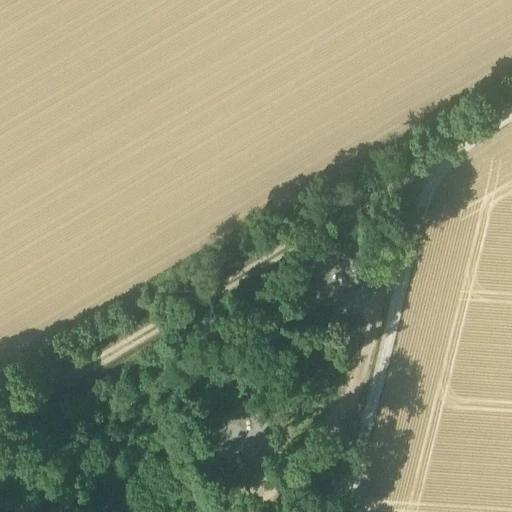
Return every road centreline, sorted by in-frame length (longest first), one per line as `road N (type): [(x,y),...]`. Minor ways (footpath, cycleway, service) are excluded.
road 1 (track): [(0,420),(429,165)]
road 2 (track): [(344,511),(429,165),(511,116)]
